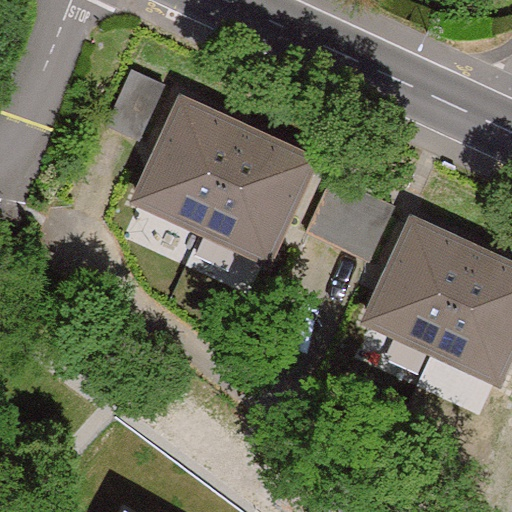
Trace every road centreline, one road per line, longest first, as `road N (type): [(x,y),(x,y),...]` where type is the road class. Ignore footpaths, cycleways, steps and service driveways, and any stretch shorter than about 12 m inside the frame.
road 1 (tertiary): [(228,0),(505,130)]
road 2 (residential): [(0,163),(27,145),(75,0)]
